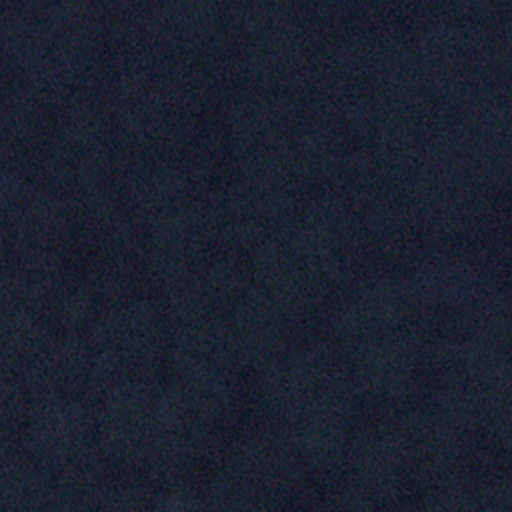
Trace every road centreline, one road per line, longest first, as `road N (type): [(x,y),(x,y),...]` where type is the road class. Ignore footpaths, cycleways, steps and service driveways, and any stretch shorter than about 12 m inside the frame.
road 1 (track): [(167,511),(449,260),(511,245)]
road 2 (track): [(511,328),(309,511)]
